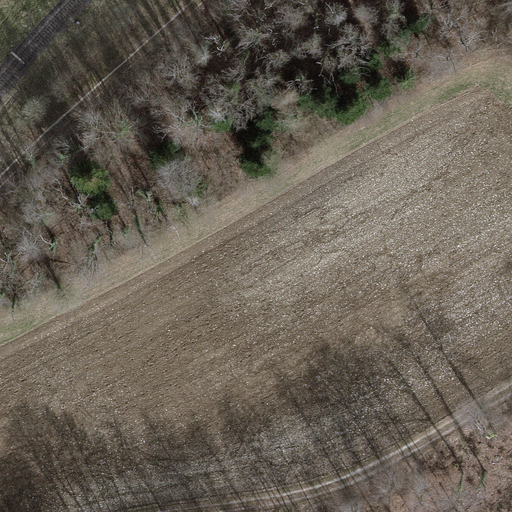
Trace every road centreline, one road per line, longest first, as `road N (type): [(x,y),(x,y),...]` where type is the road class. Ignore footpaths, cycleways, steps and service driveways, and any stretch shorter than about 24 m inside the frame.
road 1 (track): [(237,511),(315,504),(511,396)]
road 2 (track): [(192,0),(0,183)]
